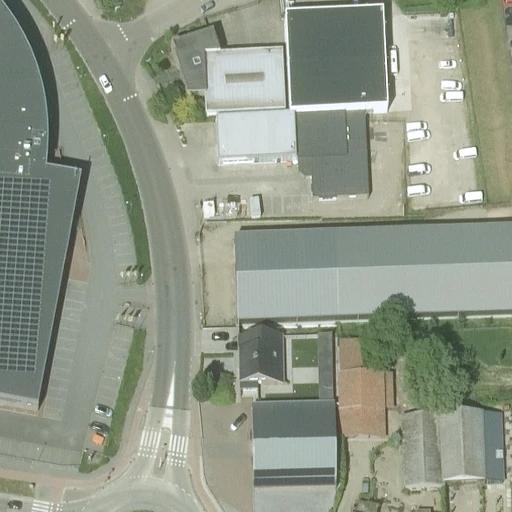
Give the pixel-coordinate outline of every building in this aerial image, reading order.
[(386,114),(382,16),(284,21),(288,119),(364,116),(386,114)] [(0,405),(37,413),(37,411),(27,409),(31,357),(41,357),(64,237),(40,233),(41,221),(47,221),(46,187),(44,187),(47,150),(46,136),(45,122),(42,108),(39,94),(35,80),(29,67),(23,54),(16,42),(8,30),(0,18),(0,405)] [(204,99),(205,119),(284,115),(281,56),(216,59),(210,39),(172,52),(187,99),(204,99)] [(368,199),(364,116),(288,119),(215,123),(217,167),(300,162),(300,169),(308,176),(308,177),(311,202),(368,199)] [(511,247),(487,236),(233,245),(236,329),(511,319),(511,247)] [(316,355),(330,355),(330,339),(315,339),(316,355)] [(238,356),(239,387),(273,386),(272,369),(282,369),(281,340),(247,341),(247,356),(238,356)] [(340,379),(340,385),(339,417),(381,417),(381,378),(340,379)] [(331,408),(331,393),(317,394),(317,408),(331,408)] [(317,408),(250,410),(252,493),(335,491),(333,408),(331,408),(317,408)] [(480,418),(436,420),(402,421),(404,492),(442,491),(442,487),(483,486),(480,418)] [(463,511),(464,498),(451,498),(450,511),(463,511)]
